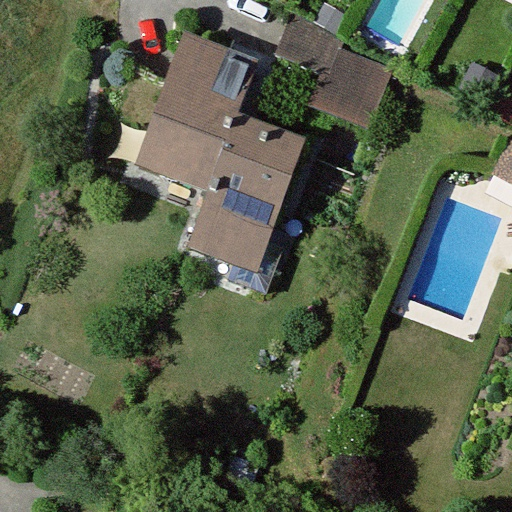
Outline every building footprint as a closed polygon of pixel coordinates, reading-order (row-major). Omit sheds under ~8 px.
[(335,85),(345,55),(348,46),(295,19),(280,66),(325,81),(335,85)] [(242,132),(262,76),(190,49),(140,184),(213,210),(242,132)] [(335,85),(325,81),(312,119),(374,141),(397,73),(345,55),(335,85)] [(309,157),(242,132),(213,210),(194,259),(261,285),(309,157)] [(511,145),(508,144),(491,177),(511,187),(511,145)]
